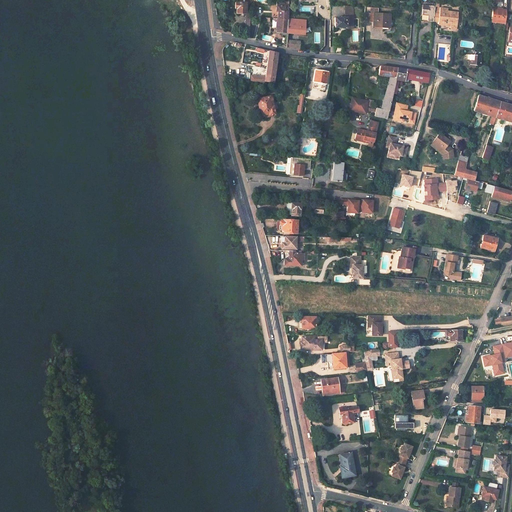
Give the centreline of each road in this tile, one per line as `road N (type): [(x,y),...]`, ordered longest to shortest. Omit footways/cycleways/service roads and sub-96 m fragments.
road 1 (primary): [(307,492),(206,33)]
road 2 (residential): [(206,33),(406,65),(511,98)]
road 3 (residential): [(400,511),(509,262)]
